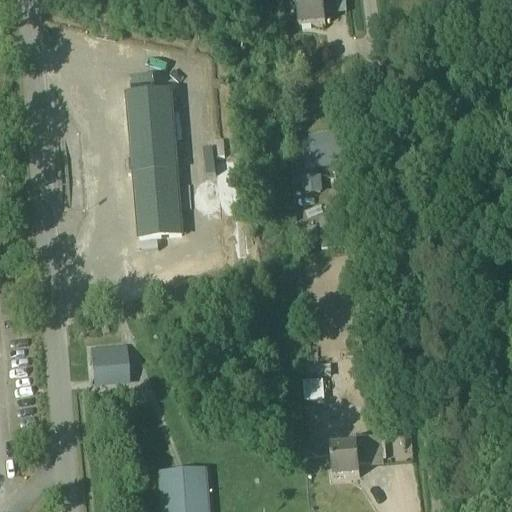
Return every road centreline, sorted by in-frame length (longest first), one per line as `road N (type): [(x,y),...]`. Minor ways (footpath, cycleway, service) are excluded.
road 1 (unclassified): [(439,511),(364,0)]
road 2 (unclassified): [(57,424),(24,0)]
road 3 (unknown): [(26,23),(105,45),(115,70),(142,366)]
